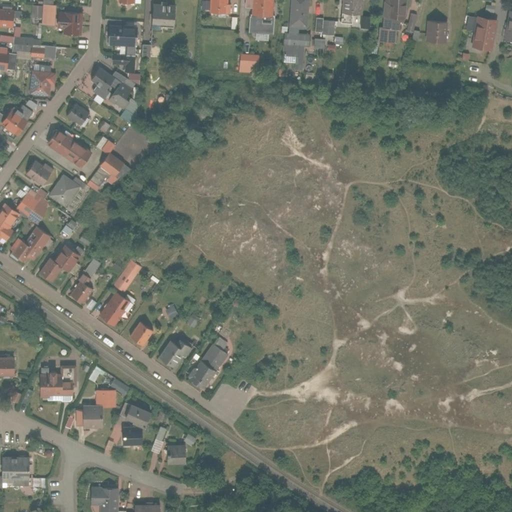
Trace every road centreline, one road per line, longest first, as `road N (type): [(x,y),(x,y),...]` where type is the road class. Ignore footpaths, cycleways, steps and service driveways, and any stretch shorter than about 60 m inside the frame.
road 1 (residential): [(230,411),(219,412),(0,257)]
road 2 (residential): [(0,184),(95,50),(98,0)]
road 3 (residential): [(73,448),(194,496)]
